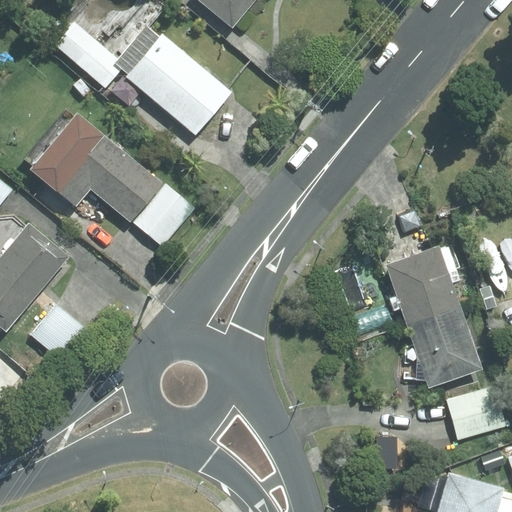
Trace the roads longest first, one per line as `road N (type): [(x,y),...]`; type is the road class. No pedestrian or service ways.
road 1 (secondary): [(469,0),(317,178)]
road 2 (secondary): [(172,344),(247,242),(317,178)]
road 3 (secondary): [(317,178),(221,364)]
road 4 (secondary): [(0,472),(108,385),(148,366)]
road 5 (secondary): [(168,420),(95,451),(0,475)]
road 6 (tertiary): [(226,384),(267,417),(286,445),(300,511)]
